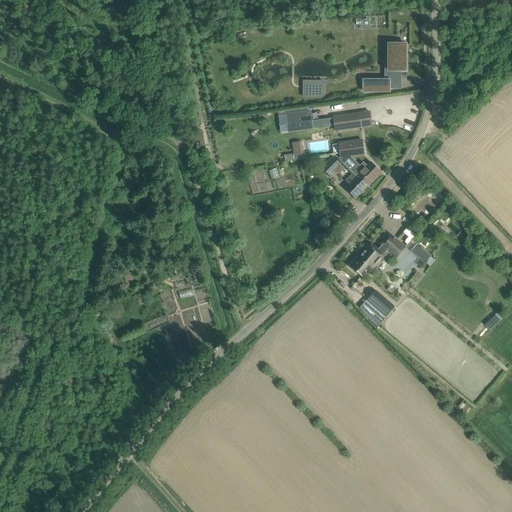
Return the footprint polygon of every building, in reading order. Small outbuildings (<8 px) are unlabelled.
[(399,76),(399,71),(406,71),(406,44),(385,44),(385,57),(389,57),(389,80),(363,80),(363,91),(389,92),(389,84),(398,84),(398,76),(399,76)] [(304,81),(303,97),(312,97),(312,92),(323,93),(323,81),(304,81)] [(310,112),(285,115),(287,132),(312,129),(320,128),(319,119),(311,120),(310,112)] [(333,117),(335,131),(360,127),(358,114),(333,117)] [(383,134),(389,141),(397,135),(391,128),(383,134)] [(361,140),(339,144),(341,158),(339,159),(353,173),(356,177),(357,176),(359,178),(362,175),(367,180),(364,183),(368,186),(381,173),(370,162),(367,165),(363,162),(361,165),(360,166),(351,157),(363,155),(362,150),(361,140)] [(302,141),(292,142),(293,152),(303,152),(302,141)] [(332,158),(321,169),(329,177),(334,171),(340,165),(332,158)] [(348,184),(345,188),(356,199),(368,186),(364,183),(367,180),(362,175),(359,178),(357,176),(356,177),(353,173),(352,174),(345,181),(348,184)] [(407,229),(404,232),(409,237),(406,241),(408,243),(413,237),(415,235),(411,232),(407,229)] [(376,248),(369,242),(357,257),(359,259),(351,268),(361,276),(369,267),(371,269),(384,255),(383,255),(388,250),(396,257),(404,248),(389,234),(380,244),(376,248)] [(429,267),(435,260),(417,243),(410,250),(429,267)] [(367,301),(385,316),(392,308),(374,292),(367,301)] [(494,317),(485,325),(489,329),(497,321),(494,317)]
